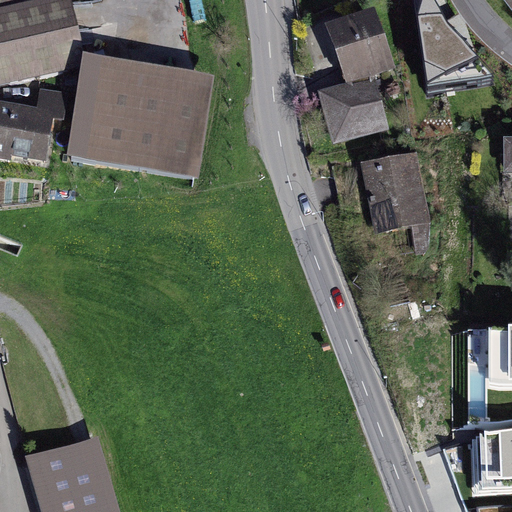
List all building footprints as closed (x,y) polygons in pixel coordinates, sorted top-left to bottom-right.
[(0,84),(85,67),(71,0),(39,0),(0,8),(0,84)] [(372,26),(328,41),(347,93),(390,78),(372,26)] [(488,101),(465,54),(424,74),(447,121),(488,101)] [(210,86),(107,70),(92,163),(195,180),(210,86)] [(385,138),(372,88),(322,101),(336,151),(385,138)] [(56,119),(63,120),(67,97),(43,93),(39,113),(0,105),(0,158),(48,166),(56,119)] [(427,222),(415,159),(368,168),(380,231),(427,222)] [(485,420),(484,384),(511,383),(511,332),(471,333),(471,420),(485,420)] [(487,441),(473,442),(475,495),(511,493),(511,432),(486,433),(487,441)] [(107,511),(91,452),(27,470),(38,511),(107,511)]
